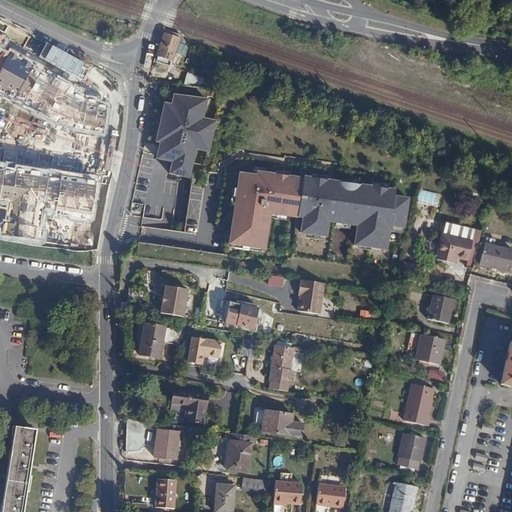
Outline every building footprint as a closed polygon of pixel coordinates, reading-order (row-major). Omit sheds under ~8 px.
[(171,58),(179,33),(167,29),(165,33),(164,33),(157,53),(158,55),(156,60),(167,64),(169,59),(171,58)] [(206,101),(172,95),(171,105),(163,103),(155,143),(161,145),(158,162),(171,165),(170,176),(190,181),(194,165),(206,167),(218,110),(214,105),(216,99),(207,96),(206,101)] [(107,206),(121,131),(101,127),(87,202),(107,206)] [(28,130),(23,194),(42,196),(46,150),(85,154),(87,135),(28,130)] [(238,176),(228,248),(265,253),(270,218),(301,222),(299,235),(328,240),(329,225),(356,229),(354,247),(388,254),(392,229),(405,232),(410,201),(396,199),(397,192),(388,191),(255,173),(255,179),(238,176)] [(440,211),(444,198),(422,192),(418,204),(440,211)] [(51,206),(48,240),(67,242),(71,208),(51,206)] [(440,235),(435,259),(452,263),(454,256),(466,259),(469,241),(440,235)] [(481,243),(476,263),(506,270),(511,251),(481,243)] [(282,277),(268,275),(267,285),(280,287),(282,277)] [(323,284),(299,280),(297,295),(299,296),(296,311),(318,314),(323,284)] [(164,290),(160,313),(182,316),(186,294),(164,290)] [(433,295),(428,320),(449,324),(454,299),(433,295)] [(230,303),(224,301),(219,322),(225,323),(230,303)] [(258,310),(230,303),(225,323),(253,330),(258,310)] [(159,341),(181,345),(184,329),(163,325),(162,326),(141,322),(135,353),(156,357),(159,341)] [(421,334),(416,359),(440,364),(445,339),(421,334)] [(189,337),(185,362),(198,364),(200,352),(217,356),(220,340),(203,337),(203,339),(189,337)] [(239,340),(237,354),(245,354),(247,341),(239,340)] [(248,342),(246,355),(252,356),(254,343),(248,342)] [(511,342),(511,343),(503,384),(511,386),(511,342)] [(268,381),(267,389),(285,391),(286,384),(287,384),(289,370),(286,369),(290,348),(273,345),(267,380),(268,381)] [(428,376),(439,380),(441,374),(430,370),(428,376)] [(392,410),(390,419),(428,428),(431,417),(428,416),(434,388),(411,384),(405,413),(392,410)] [(172,391),(170,403),(186,405),(183,420),(201,423),(205,395),(172,391)] [(260,430),(285,433),(286,421),(289,421),(290,414),(263,410),(260,430)] [(286,421),(285,433),(300,436),(301,424),(289,421),(286,421)] [(496,427),(485,424),(483,430),(495,433),(496,427)] [(156,429),(152,456),(174,460),(178,432),(156,429)] [(0,511),(22,511),(33,436),(11,432),(5,479),(0,511)] [(247,435),(234,434),(231,433),(230,441),(229,441),(225,469),(245,472),(249,444),(253,444),(254,436),(247,435)] [(404,433),(397,466),(418,470),(425,438),(404,433)] [(490,456),(478,453),(477,459),(488,462),(490,456)] [(487,466),(476,464),(474,470),(486,472),(487,466)] [(156,478),(153,505),(172,507),(175,480),(156,478)] [(239,490),(265,492),(266,481),(240,478),(239,490)] [(273,480),(272,502),(291,503),(298,504),(300,482),(273,480)] [(318,483),(315,504),(341,508),(344,486),(318,483)] [(394,489),(389,511),(413,511),(418,487),(401,483),(399,490),(394,489)] [(215,484),(213,511),(218,511),(230,511),(233,486),(215,484)]
